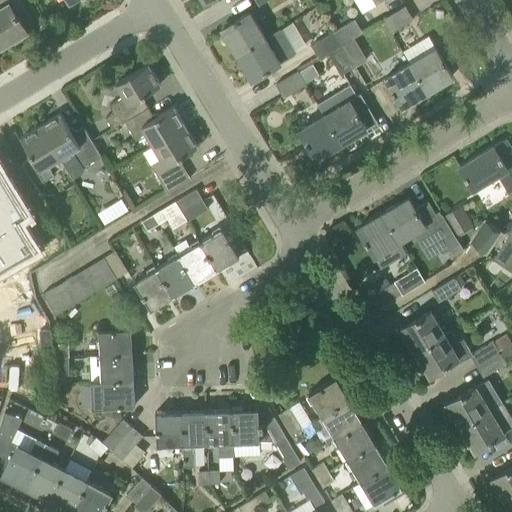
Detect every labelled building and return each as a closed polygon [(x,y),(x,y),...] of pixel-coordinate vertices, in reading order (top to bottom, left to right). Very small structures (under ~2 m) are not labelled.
[(0,0),(0,41),(3,46),(27,32),(18,16),(27,11),(20,0),(0,0)] [(405,7),(383,20),(390,33),(413,19),(405,7)] [(221,29),(236,54),(266,36),(251,11),(221,29)] [(340,45),(353,37),(362,31),(354,18),(332,31),(340,45)] [(266,36),(236,54),(251,80),(294,54),(294,53),(296,52),(282,28),(280,29),(279,29),(266,37),(266,36)] [(318,58),(327,53),(340,45),(332,31),(310,44),(318,58)] [(353,66),(366,58),(353,37),(340,45),(353,66)] [(327,53),(340,73),(353,66),(340,45),(327,53)] [(435,48),(409,63),(427,92),(452,76),(435,48)] [(401,107),(427,92),(409,63),(384,79),(401,107)] [(112,129),(123,122),(150,106),(143,95),(160,85),(147,65),(116,84),(123,96),(108,106),(112,113),(105,117),(112,129)] [(283,97),(305,85),(297,71),(275,84),(283,97)] [(323,115),(324,115),(341,143),(377,122),(360,93),(357,95),(350,84),(317,104),(323,115)] [(152,146),(185,127),(173,107),(156,116),(150,106),(123,122),(134,140),(144,134),(152,146)] [(60,114),(39,126),(59,159),(60,158),(73,178),(83,172),(84,167),(101,157),(83,126),(72,132),(60,114)] [(315,159),(341,143),(324,115),(323,115),(298,130),(315,159)] [(47,166),(59,159),(39,126),(20,138),(31,156),(21,162),(36,187),(53,176),(47,166)] [(143,152),(150,164),(167,192),(190,178),(178,158),(197,147),(185,127),(152,146),(143,152)] [(511,151),(504,139),(493,145),(459,166),(473,190),(497,176),(507,193),(511,189),(511,151)] [(0,265),(34,245),(15,214),(25,208),(0,167),(0,265)] [(208,209),(196,189),(174,202),(186,221),(187,221),(208,209)] [(382,212),(399,241),(419,229),(420,231),(427,233),(428,232),(439,250),(444,252),(447,250),(450,257),(463,249),(455,236),(442,215),(439,210),(435,213),(428,201),(415,209),(408,197),(382,212)] [(153,215),(158,224),(167,218),(173,229),(186,221),(174,202),(153,215)] [(442,215),(455,236),(472,225),(460,205),(442,215)] [(373,256),(399,241),(382,212),(356,228),(373,256)] [(153,215),(142,221),(147,230),(158,224),(153,215)] [(471,242),(485,252),(500,232),(486,221),(471,242)] [(221,228),(199,242),(216,269),(238,256),(221,228)] [(492,259),(503,267),(511,254),(511,237),(510,236),(492,259)] [(199,242),(177,255),(195,282),(216,269),(199,242)] [(128,272),(115,250),(103,257),(117,278),(128,272)] [(177,255),(156,268),(173,295),(195,282),(177,255)] [(106,284),(117,278),(103,257),(94,263),(106,284)] [(97,290),(106,284),(94,263),(84,269),(97,290)] [(150,309),(173,295),(156,268),(133,281),(150,309)] [(393,281),(400,294),(423,282),(416,268),(393,281)] [(97,290),(84,269),(73,276),(86,297),(97,290)] [(75,303),(86,297),(73,276),(63,282),(75,303)] [(438,302),(461,288),(455,277),(431,291),(438,302)] [(66,309),(75,303),(63,282),(53,288),(66,309)] [(109,296),(119,290),(115,284),(106,290),(109,296)] [(365,298),(374,293),(370,286),(364,285),(358,288),(365,298)] [(53,288),(42,294),(55,315),(66,309),(53,288)] [(414,352),(445,333),(431,309),(399,328),(414,352)] [(98,330),(100,356),(132,354),(131,328),(98,330)] [(52,347),(51,329),(39,330),(40,348),(52,347)] [(459,362),(471,355),(472,354),(472,353),(463,339),(458,341),(451,330),(445,333),(414,352),(429,377),(457,359),(459,362)] [(472,354),(471,355),(477,366),(499,352),(511,344),(511,342),(506,333),(472,353),(472,354)] [(69,357),(68,344),(58,344),(58,345),(58,357),(68,357),(69,357)] [(69,374),(69,368),(68,357),(58,357),(58,345),(52,345),(53,362),(53,382),(64,382),(63,374),(69,374)] [(483,377),(506,363),(499,352),(477,366),(483,377)] [(100,356),(101,380),(134,379),(132,354),(100,356)] [(307,394),(321,417),(349,400),(335,377),(307,394)] [(134,379),(101,380),(90,381),(92,408),(102,407),(135,406),(134,379)] [(502,402),(488,379),(477,386),(476,384),(444,403),(459,428),(502,402)] [(332,435),(334,438),(362,421),(349,400),(321,417),(332,435)] [(505,433),(505,432),(511,427),(511,417),(502,402),(459,428),(474,452),(505,433)] [(290,407),(279,414),(291,435),(303,428),(290,407)] [(259,441),(259,429),(259,424),(258,408),(232,409),(233,442),(259,441)] [(232,409),(207,410),(208,443),(218,443),(219,456),(234,456),(233,442),(232,409)] [(208,443),(207,410),(182,411),(183,444),(183,466),(195,466),(194,444),(208,443)] [(21,416),(6,411),(0,428),(0,464),(6,467),(2,474),(26,487),(47,445),(36,439),(31,450),(18,443),(11,441),(21,416)] [(156,446),(183,444),(182,411),(154,413),(156,446)] [(273,441),(290,468),(300,462),(273,417),(262,423),(259,424),(259,429),(272,429),(273,441)] [(133,426),(123,418),(102,442),(107,446),(112,450),(133,426)] [(375,443),(362,421),(334,438),(347,460),(375,443)] [(59,422),(53,433),(67,440),(72,429),(59,422)] [(122,459),(143,435),(133,426),(112,450),(122,459)] [(303,428),(291,435),(296,444),(308,437),(303,428)] [(100,455),(107,446),(102,442),(98,438),(90,447),(100,455)] [(389,465),(375,443),(347,460),(361,482),(389,465)] [(26,487),(49,498),(64,467),(53,462),(59,450),(47,445),(26,487)] [(323,462),(312,469),(318,478),(329,471),(323,462)] [(511,464),(490,478),(504,502),(511,497),(511,464)] [(402,487),(389,465),(361,482),(374,504),(402,487)] [(88,479),(64,467),(49,498),(72,510),(88,479)] [(313,508),(325,502),(304,468),(290,476),(301,495),(304,493),(313,508)] [(209,483),(209,470),(198,470),(199,484),(210,484),(209,483)] [(220,483),(219,470),(209,470),(209,483),(210,484),(220,483)] [(318,478),(323,487),(334,480),(329,471),(318,478)] [(151,484),(142,477),(127,495),(136,503),(152,486),(151,485),(151,484)] [(100,511),(111,491),(88,479),(72,510),(76,511),(100,511)] [(141,511),(145,511),(161,494),(152,486),(136,503),(134,505),(141,511)] [(249,500),(254,509),(270,499),(265,490),(249,500)] [(331,501),(337,511),(353,511),(342,494),(331,501)] [(249,500),(238,506),(241,511),(248,511),(254,509),(249,500)]
